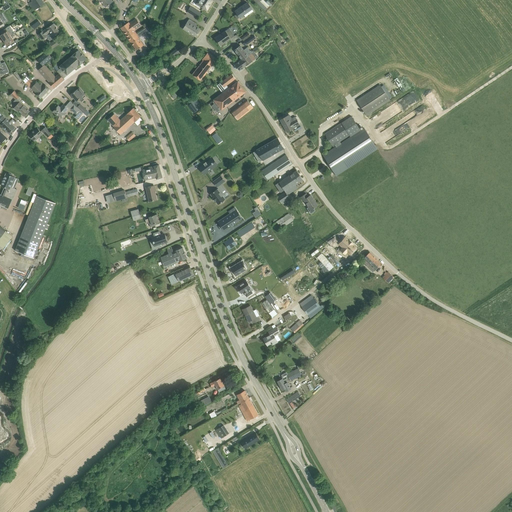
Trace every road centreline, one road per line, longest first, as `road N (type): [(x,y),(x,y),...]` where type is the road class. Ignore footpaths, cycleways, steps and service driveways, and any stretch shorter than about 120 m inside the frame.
road 1 (unclassified): [(511,340),(417,289),(338,216),(247,87),(199,40)]
road 2 (secondary): [(282,429),(219,307),(139,86)]
road 3 (track): [(377,138),(397,143),(511,67)]
road 4 (tertiary): [(0,164),(19,129),(95,61)]
